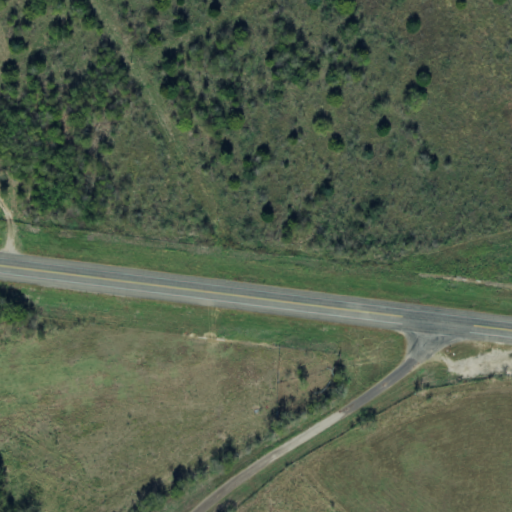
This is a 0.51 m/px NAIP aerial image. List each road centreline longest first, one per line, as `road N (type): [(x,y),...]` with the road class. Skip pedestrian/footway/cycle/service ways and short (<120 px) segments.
road 1 (primary): [(511,327),(0,261)]
road 2 (residential): [(204,511),(466,322)]
